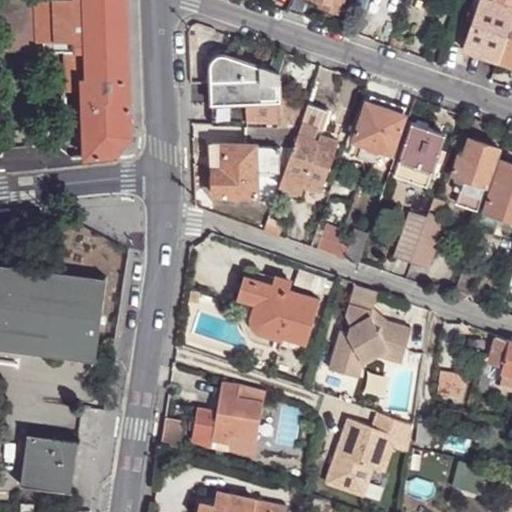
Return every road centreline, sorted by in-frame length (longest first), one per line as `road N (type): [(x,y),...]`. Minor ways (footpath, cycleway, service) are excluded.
road 1 (residential): [(162,209),(511,325)]
road 2 (residential): [(511,108),(187,0)]
road 3 (residential): [(162,209),(125,511)]
road 4 (unknown): [(146,334),(334,404),(332,454)]
road 5 (residential): [(160,0),(160,182)]
road 6 (residential): [(160,182),(0,198)]
